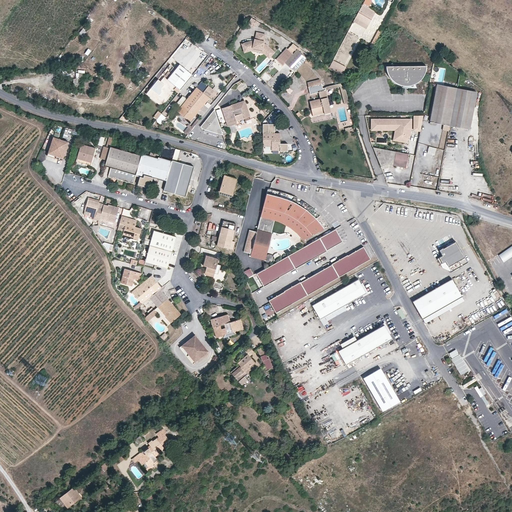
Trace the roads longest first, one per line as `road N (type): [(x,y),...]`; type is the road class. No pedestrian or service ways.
road 1 (residential): [(511,220),(214,153)]
road 2 (residential): [(214,153),(56,116),(0,93)]
road 3 (residential): [(200,378),(257,326),(247,307),(202,296)]
road 4 (residential): [(73,185),(196,216)]
